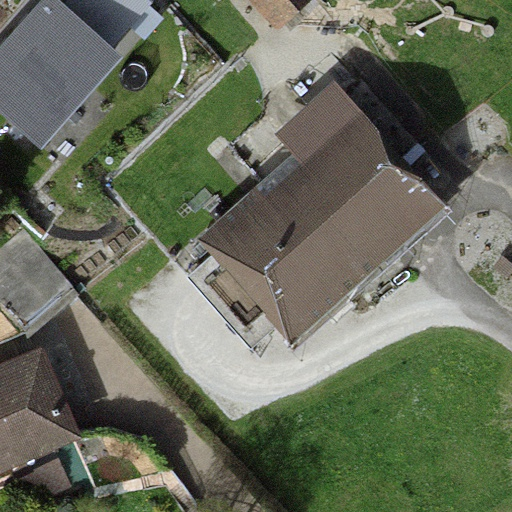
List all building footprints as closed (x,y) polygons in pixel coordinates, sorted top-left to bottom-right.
[(259,0),(278,20),(299,0),(259,0)] [(0,96),(42,133),(109,58),(48,5),(0,59),(0,96)] [(317,167),(266,109),(227,145),(262,186),(252,195),(265,210),(189,277),(249,345),(426,188),(341,92),(316,115),(343,145),(317,167)] [(23,228),(0,247),(0,301),(9,311),(22,325),(27,337),(79,294),(23,228)] [(0,319),(9,311),(0,301),(0,319)] [(37,355),(0,371),(0,463),(71,432),(37,355)]
